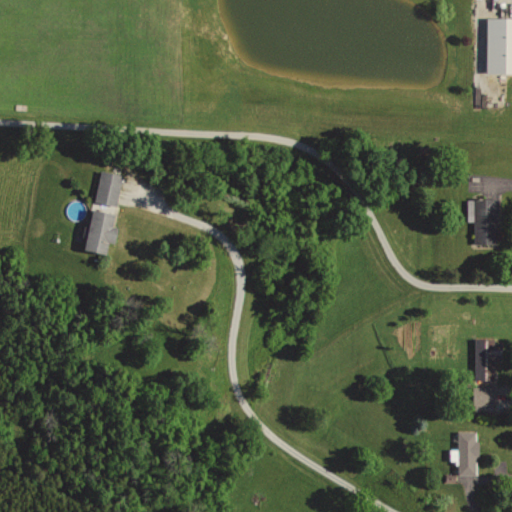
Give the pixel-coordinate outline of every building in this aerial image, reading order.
[(485,16),(511,16),(511,69),(485,69),(485,16)] [(97,166),(125,172),(114,226),(119,227),(116,240),(110,239),(107,253),(80,247),(97,166)] [(473,196),(498,196),(498,247),(472,248),(472,222),(465,222),(465,201),(473,201),(473,196)] [(471,338),(492,338),(492,342),(506,342),(506,360),(494,360),(494,378),(471,377),(471,338)] [(490,386),(469,386),(470,411),(491,411),(490,386)] [(458,432),(478,432),(477,473),(459,473),(459,463),(454,463),(454,460),(450,460),(450,448),(458,448),(458,432)]
